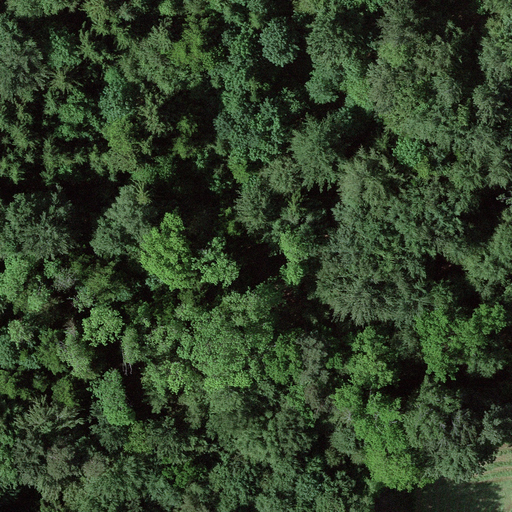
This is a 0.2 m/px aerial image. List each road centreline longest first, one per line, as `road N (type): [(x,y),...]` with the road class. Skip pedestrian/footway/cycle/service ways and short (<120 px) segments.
road 1 (track): [(395,0),(372,90),(293,259),(281,332),(461,372),(489,413)]
road 2 (track): [(281,332),(147,394),(92,511)]
road 3 (track): [(147,394),(63,367),(0,379)]
